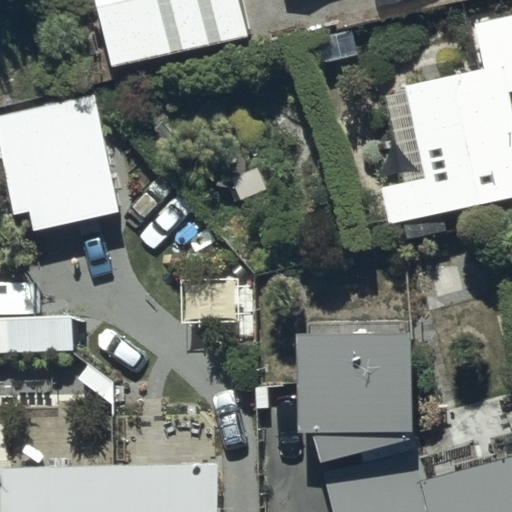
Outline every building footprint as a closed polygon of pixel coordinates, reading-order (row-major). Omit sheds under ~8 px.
[(244,0),(100,0),(119,81),(256,50),(244,0)] [(485,69),(401,88),(421,177),(380,186),(389,224),(511,196),(511,103),(510,95),(511,94),(511,15),(475,24),(485,69)] [(100,101),(0,124),(0,138),(26,248),(129,224),(100,101)] [(411,330),(298,334),(301,430),(317,434),(327,460),(414,442),(411,330)] [(511,511),(511,436),(348,478),(356,511),(511,511)] [(217,511),(216,465),(16,468),(0,468),(0,511),(217,511)]
